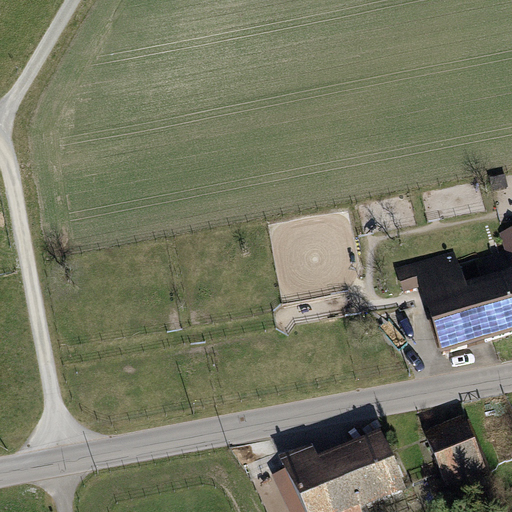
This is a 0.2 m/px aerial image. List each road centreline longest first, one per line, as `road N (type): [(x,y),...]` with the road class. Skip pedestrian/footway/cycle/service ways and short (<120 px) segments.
road 1 (tertiary): [(0,474),(511,381)]
road 2 (track): [(68,511),(55,400),(0,132)]
road 3 (track): [(500,218),(368,246),(379,306),(412,302),(444,393)]
road 4 (track): [(0,121),(72,0)]
